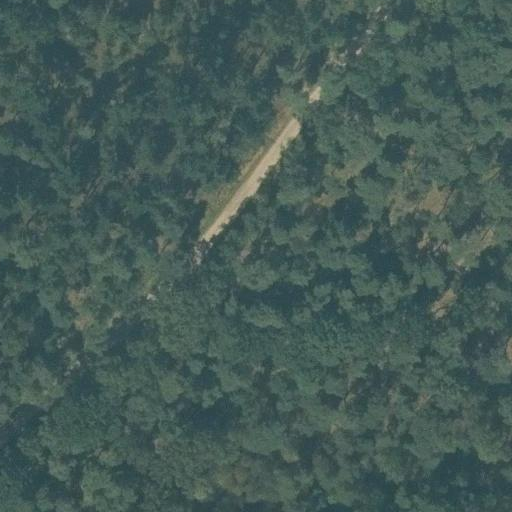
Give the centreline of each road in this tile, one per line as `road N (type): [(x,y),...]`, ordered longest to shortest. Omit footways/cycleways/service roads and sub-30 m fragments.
road 1 (track): [(511,285),(214,296),(173,292),(159,277)]
road 2 (track): [(159,277),(378,0)]
road 3 (track): [(0,431),(159,277)]
